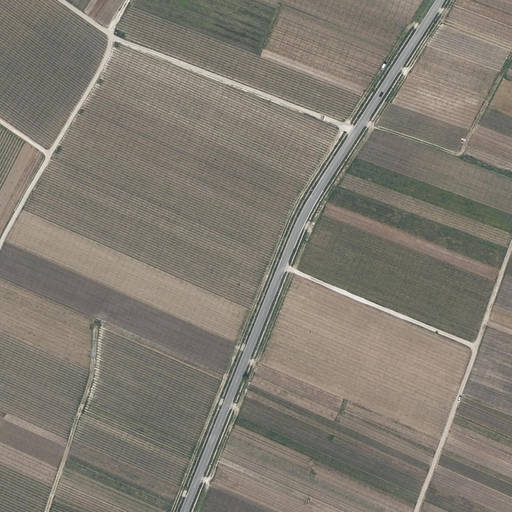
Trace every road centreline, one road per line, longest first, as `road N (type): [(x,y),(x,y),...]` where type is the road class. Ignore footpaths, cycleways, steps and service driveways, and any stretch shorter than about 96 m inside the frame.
road 1 (track): [(453,0),(324,200),(197,511)]
road 2 (tertiary): [(184,511),(302,217),(439,0)]
road 3 (track): [(108,34),(355,133)]
road 4 (track): [(0,121),(48,154),(133,0)]
road 5 (track): [(282,266),(474,346)]
road 6 (track): [(44,511),(92,370),(97,321)]
road 7 (track): [(474,346),(413,511)]
road 8 (track): [(362,121),(511,177)]
